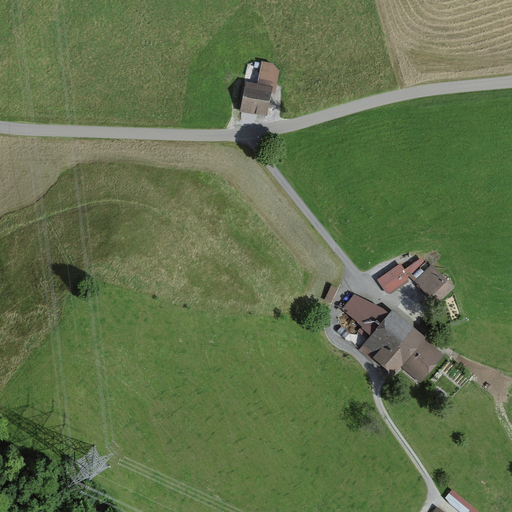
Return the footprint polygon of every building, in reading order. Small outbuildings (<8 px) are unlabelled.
[(252,110),(252,111),(265,113),(269,91),(247,87),(243,109),(252,110)] [(430,287),(440,298),(451,288),(432,267),(417,281),(426,290),(430,287)] [(437,356),(423,344),(427,340),(393,311),(390,315),(382,308),(364,304),(355,297),(345,309),(363,325),(363,327),(372,337),(361,350),(373,361),(376,358),(393,372),(404,360),(420,374),(437,356)] [(430,393),(444,405),(448,401),(434,389),(430,393)] [(491,511),(451,489),(444,502),(462,511),(491,511)]
